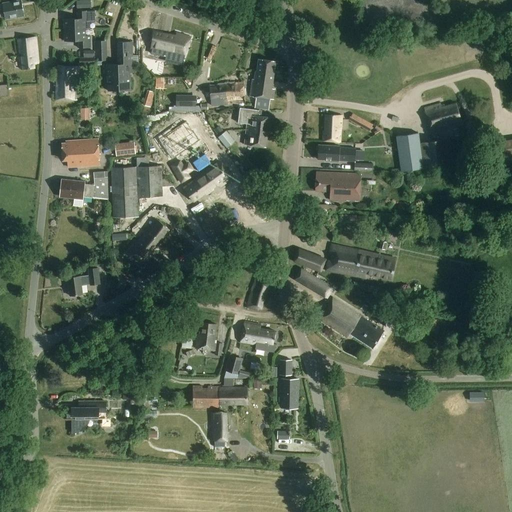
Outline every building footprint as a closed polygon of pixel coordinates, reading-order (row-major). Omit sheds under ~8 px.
[(3,4),(0,4),(0,13),(5,13),(6,18),(8,17),(9,18),(13,17),(14,16),(24,14),(24,13),(25,11),(23,7),(22,6),(20,0),(15,0),(3,2),(3,4)] [(64,30),(85,30),(85,29),(90,29),(90,23),(95,22),(95,11),(77,12),(77,19),(64,19),(64,30)] [(85,30),(64,30),(64,41),(78,41),(78,48),(90,48),(90,36),(85,37),(85,30)] [(177,37),(154,32),(151,50),(171,54),(168,65),(179,67),(179,64),(181,64),(183,57),(184,57),(191,38),(178,33),(177,37)] [(38,63),(35,37),(18,39),(20,57),(21,69),(34,68),(34,64),(38,63)] [(118,65),(133,64),(132,42),(117,43),(118,64),(104,65),(104,74),(107,74),(108,91),(119,91),(118,65)] [(273,100),(274,89),(271,89),(275,62),(259,59),(257,71),(256,72),(255,72),(254,80),(252,79),(250,96),(256,97),(255,108),(269,109),(270,99),(273,100)] [(133,73),(133,64),(118,65),(119,91),(130,90),(130,73),(133,73)] [(79,66),(58,65),(58,78),(54,77),(54,85),(56,86),(56,92),(53,92),(53,100),(77,100),(77,77),(79,77),(79,66)] [(245,100),(243,81),(235,81),(235,85),(229,85),(229,84),(219,85),(219,86),(210,87),(211,105),(223,105),(223,104),(228,103),(228,102),(245,100)] [(145,103),(153,105),(156,90),(148,88),(145,103)] [(175,97),(175,108),(195,108),(196,97),(175,97)] [(462,123),(456,103),(441,108),(440,104),(424,108),(431,132),(462,123)] [(255,134),(267,136),(269,118),(257,116),(258,110),(240,108),(238,123),(247,124),(246,130),(255,131),(255,134)] [(349,120),(359,126),(363,120),(352,114),(349,120)] [(342,116),(326,115),(325,131),(324,131),(323,141),(340,143),(340,128),(341,128),(342,116)] [(189,119),(163,136),(175,155),(201,139),(189,119)] [(213,130),(217,136),(223,132),(219,126),(213,130)] [(255,131),(246,130),(244,145),(266,147),(267,136),(255,134),(255,131)] [(227,148),(235,142),(226,131),(218,137),(227,148)] [(423,169),(423,168),(453,163),(449,138),(420,143),(418,133),(396,136),(401,172),(423,169)] [(100,165),(98,139),(66,141),(66,143),(62,144),(63,160),(68,160),(68,167),(100,165)] [(500,166),(511,164),(511,139),(497,141),(500,166)] [(115,144),(116,157),(135,154),(134,142),(115,144)] [(340,147),(319,145),(318,160),(325,160),(325,162),(339,162),(339,161),(355,162),(355,149),(340,148),(340,147)] [(179,160),(172,165),(182,182),(190,177),(187,173),(192,169),(188,163),(183,166),(179,160)] [(219,164),(218,162),(196,178),(197,179),(184,188),(194,201),(204,194),(205,195),(213,189),(212,187),(217,184),(219,187),(232,179),(221,163),(219,164)] [(372,171),(372,164),(355,163),(354,171),(372,171)] [(125,167),(111,168),(113,217),(138,216),(138,214),(137,197),(145,197),(162,196),(163,196),(162,173),(161,166),(149,166),(137,167),(125,167)] [(107,172),(104,172),(94,172),(94,178),(94,185),(85,184),(85,181),(70,180),(70,181),(62,180),(60,196),(69,197),(69,198),(83,200),(83,197),(92,198),(108,199),(107,172)] [(361,174),(316,172),(315,191),(330,191),(330,200),(359,201),(361,174)] [(145,265),(169,235),(166,233),(169,230),(156,219),(130,250),(131,251),(129,252),(145,265)] [(396,259),(331,245),(326,270),(366,279),(367,274),(391,279),(396,259)] [(319,271),(324,259),(299,249),(295,261),(319,271)] [(100,284),(98,268),(88,269),(89,275),(68,278),(70,296),(83,294),(81,285),(90,284),(90,285),(100,284)] [(327,299),(333,288),(302,269),(296,280),(327,299)] [(271,277),(258,273),(249,307),(260,310),(261,306),(263,307),(271,277)] [(384,331),(333,298),(319,319),(348,338),(350,334),(373,349),(384,331)] [(425,330),(435,331),(436,321),(426,320),(425,330)] [(216,325),(201,323),(199,335),(197,335),(196,349),(203,350),(202,355),(206,355),(207,350),(216,351),(215,355),(220,355),(222,343),(214,342),(216,325)] [(260,328),(245,323),(239,343),(255,347),(254,348),(261,349),(260,352),(265,353),(266,354),(272,355),(274,348),(272,347),(275,335),(259,331),(260,328)] [(184,332),(182,347),(191,348),(193,333),(184,332)] [(225,371),(238,375),(239,370),(243,358),(230,355),(225,371)] [(280,374),(284,374),(283,379),(282,379),(281,408),(298,408),(298,379),(290,379),(290,375),(291,375),(292,360),(280,360),(280,374)] [(261,375),(271,376),(272,367),(266,366),(265,370),(262,369),(261,375)] [(224,378),(224,386),(232,386),(233,379),(224,378)] [(253,378),(253,389),(261,389),(261,378),(253,378)] [(203,387),(197,387),(197,386),(193,385),(193,391),(192,408),(220,409),(220,405),(240,405),(240,403),(247,403),(247,388),(220,388),(220,387),(214,387),(215,386),(208,386),(207,388),(203,388),(203,387)] [(469,392),(469,402),(483,402),(483,392),(469,392)] [(142,408),(158,408),(158,400),(147,400),(147,393),(142,393),(142,408)] [(105,402),(84,402),(84,407),(72,407),(71,414),(67,414),(67,419),(65,419),(72,419),(72,435),(72,432),(75,431),(79,430),(83,428),(84,427),(85,427),(85,419),(98,419),(99,414),(105,414),(105,402)] [(210,413),(210,414),(210,441),(227,441),(227,413),(210,413)] [(277,431),(277,439),(290,439),(290,437),(290,432),(282,431),(277,431)]
